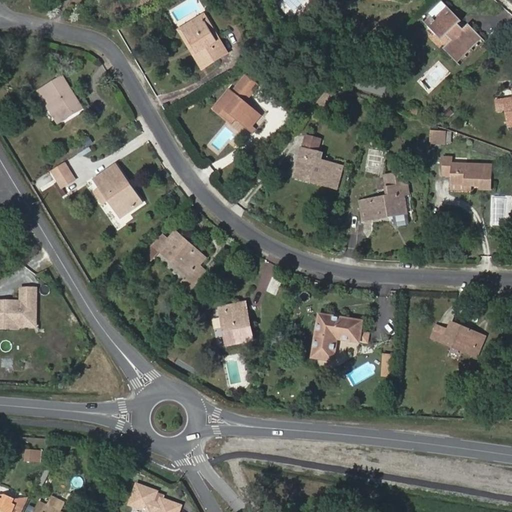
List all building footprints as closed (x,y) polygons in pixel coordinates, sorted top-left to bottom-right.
[(469,25),(464,30),(459,25),(462,22),(442,3),(429,15),(432,17),(436,22),(430,28),(443,42),(448,36),(453,41),(445,49),(456,61),(480,37),(469,25)] [(196,50),(185,32),(203,21),(200,15),(179,27),(193,52),(196,50)] [(425,24),(430,28),(436,22),(432,17),(425,24)] [(217,37),(214,38),(203,21),(185,32),(196,50),(193,52),(203,67),(226,52),(217,37)] [(456,61),(459,64),(483,39),(480,37),(456,61)] [(260,127),(266,120),(245,104),(258,87),(246,77),(234,93),(230,91),(215,109),(228,121),(232,115),(237,120),(250,131),(255,124),(260,127)] [(61,124),(83,111),(63,78),(41,91),(61,124)] [(58,126),(61,124),(41,91),(38,93),(58,126)] [(511,99),(497,102),(499,112),(507,111),(510,128),(511,128),(511,99)] [(411,114),(418,116),(421,109),(414,106),(411,114)] [(228,121),(233,125),(237,120),(232,115),(228,121)] [(438,145),(449,146),(449,134),(443,133),(439,133),(438,145)] [(321,140),(306,136),(302,149),(318,153),(321,140)] [(341,191),(347,169),(322,162),(324,155),(318,153),(302,149),(295,175),(311,180),(310,182),(341,191)] [(481,191),(493,191),(494,166),(454,164),(454,158),(444,158),(443,178),(452,179),(452,186),(473,188),(481,188),(481,191)] [(60,183),(73,174),(66,163),(52,171),(58,181),(55,183),(63,196),(66,194),(64,190),(60,183)] [(135,192),(131,194),(124,184),(127,181),(117,166),(95,181),(101,190),(109,202),(121,218),(143,203),(135,192)] [(64,190),(78,181),(73,174),(60,183),(64,190)] [(406,175),(386,178),(388,191),(408,188),(406,175)] [(124,184),(131,194),(135,192),(127,181),(124,184)] [(394,217),(407,215),(405,198),(410,197),(408,188),(388,191),(390,199),(361,204),(364,221),(394,217)] [(96,194),(104,206),(109,202),(101,190),(96,194)] [(407,215),(394,217),(395,228),(409,226),(407,215)] [(199,266),(205,259),(176,234),(170,242),(168,244),(163,240),(147,254),(153,260),(161,251),(173,263),(176,259),(193,274),(199,266)] [(190,277),(193,274),(176,259),(173,263),(190,277)] [(198,283),(207,272),(199,266),(193,274),(190,277),(198,283)] [(192,289),(198,283),(190,277),(185,283),(192,289)] [(0,320),(18,321),(18,327),(36,327),(37,289),(21,289),(21,302),(8,302),(8,305),(0,305),(0,320)] [(229,346),(253,341),(246,304),(221,310),(229,346)] [(360,341),(368,343),(370,333),(361,331),(363,323),(321,316),(314,358),(334,361),(338,340),(359,343),(360,341)] [(18,321),(0,320),(0,328),(18,329),(18,327),(18,321)] [(432,338),(437,341),(443,327),(438,324),(432,338)] [(443,343),(474,356),(483,336),(453,324),(450,330),(449,329),(443,343)] [(437,341),(443,343),(449,329),(443,327),(437,341)] [(474,356),(478,358),(487,338),(483,336),(474,356)] [(385,367),(393,367),(394,357),(385,357),(385,367)] [(25,465),(40,465),(39,452),(36,452),(37,463),(25,463),(25,465)] [(36,452),(25,452),(25,463),(37,463),(36,452)] [(71,511),(61,507),(65,497),(54,492),(50,502),(42,499),(35,511),(71,511)] [(136,511),(181,511),(165,507),(164,511),(157,510),(161,500),(148,495),(141,493),(135,510),(136,511)] [(0,511),(12,511),(16,504),(13,504),(15,499),(5,495),(3,499),(0,497),(0,511)] [(12,511),(24,511),(31,498),(15,499),(13,504),(16,504),(12,511)] [(86,509),(88,511),(93,511),(101,505),(96,500),(86,509)]
